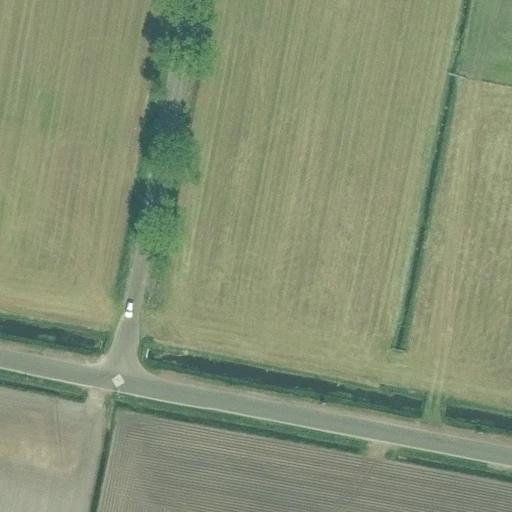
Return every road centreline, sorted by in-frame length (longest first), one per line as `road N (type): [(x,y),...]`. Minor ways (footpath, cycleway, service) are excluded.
road 1 (unclassified): [(511,458),(116,381)]
road 2 (unclassified): [(123,342),(188,0)]
